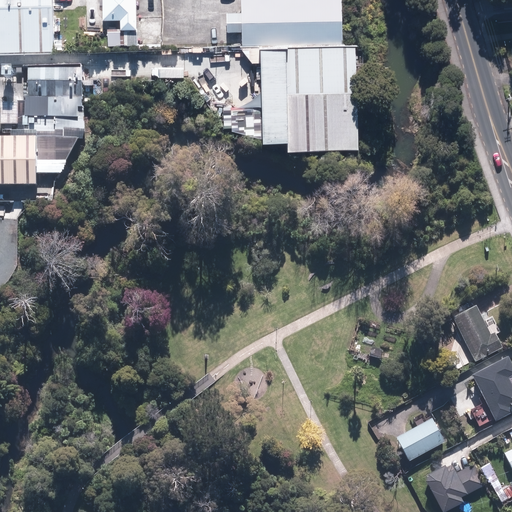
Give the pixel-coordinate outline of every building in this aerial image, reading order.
[(0,0),(0,53),(54,52),(52,0),(0,0)] [(119,31),(134,31),(133,0),(100,0),(101,21),(119,21),(119,31)] [(242,46),(258,46),(261,140),(261,144),(284,144),(285,154),(356,152),(356,147),(353,46),(342,46),(342,44),(341,0),(241,0),(242,12),(226,13),(227,32),(242,31),(242,46)] [(121,47),(128,47),(135,47),(135,42),(134,32),(121,32),(121,47)] [(67,118),(67,132),(84,132),(84,114),(76,114),(76,108),(81,108),(80,67),(26,68),(26,85),(9,85),(10,102),(24,102),(24,117),(27,117),(28,126),(62,125),(62,118),(67,118)] [(0,185),(35,186),(35,162),(64,162),(77,139),(0,138),(0,185)] [(455,326),(471,361),(504,346),(496,332),(493,333),(479,303),(457,314),(461,323),(455,326)] [(433,351),(437,358),(444,354),(440,347),(433,351)] [(511,359),(509,354),(476,371),(499,418),(511,411),(511,407),(511,405),(511,404),(511,377),(511,375),(511,374),(511,359)] [(448,361),(451,368),(457,365),(454,358),(448,361)] [(394,439),(407,462),(443,442),(430,419),(394,439)] [(511,449),(503,454),(511,471),(511,449)] [(429,476),(425,484),(440,511),(446,511),(464,502),(462,498),(486,485),(474,464),(457,473),(453,466),(446,470),(445,467),(429,476)] [(511,485),(502,491),(507,500),(511,496),(511,485)]
